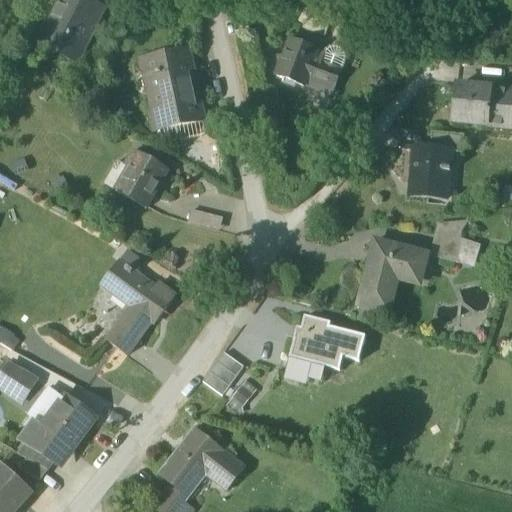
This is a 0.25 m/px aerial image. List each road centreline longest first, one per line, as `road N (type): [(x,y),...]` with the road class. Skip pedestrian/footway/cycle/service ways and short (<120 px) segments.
road 1 (residential): [(73,511),(266,250)]
road 2 (residential): [(211,0),(266,250)]
road 3 (residential): [(266,250),(424,71)]
